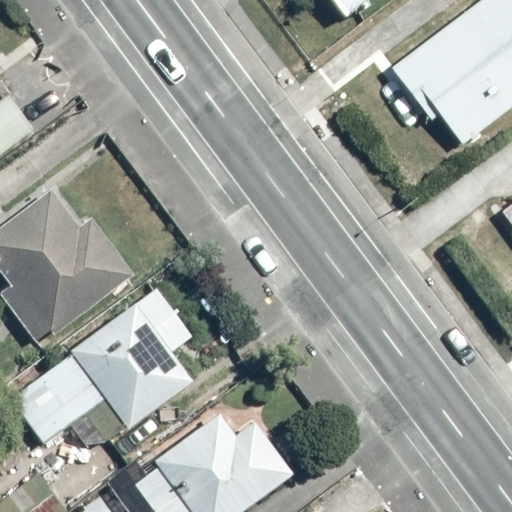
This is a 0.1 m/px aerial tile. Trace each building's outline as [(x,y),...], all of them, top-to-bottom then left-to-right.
[(350,0),(322,0),(332,13),(350,0)] [(430,112),(452,141),(511,96),(511,6),(506,0),(470,0),(382,64),(424,115),(430,112)] [(58,75),(36,47),(6,71),(28,98),(58,75)] [(0,156),(35,130),(10,96),(0,102),(0,156)] [(80,226),(51,191),(0,228),(0,263),(17,287),(6,296),(44,348),(138,277),(96,217),(80,226)] [(511,199),(495,211),(511,234),(511,199)] [(196,338),(159,289),(14,394),(47,446),(110,400),(131,431),(197,380),(175,354),(196,338)] [(246,511),(297,473),(258,421),(239,436),(223,415),(159,460),(164,466),(137,485),(156,511),(246,511)] [(67,511),(78,504),(47,463),(17,485),(11,477),(0,484),(0,511),(67,511)]
